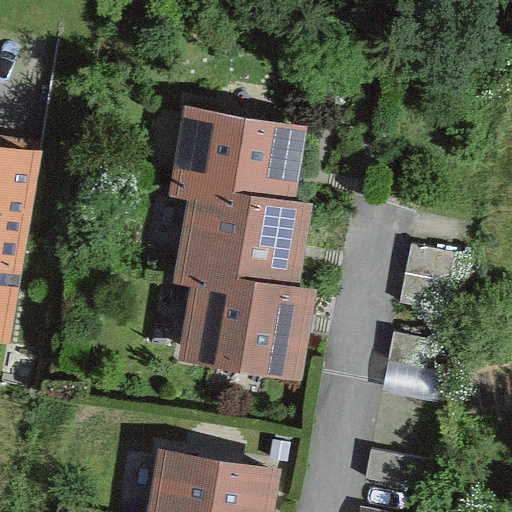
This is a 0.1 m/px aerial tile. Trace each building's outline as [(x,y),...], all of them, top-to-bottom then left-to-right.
[(174,202),(187,204),(286,219),(292,172),(297,141),(185,125),(174,202)] [(32,159),(0,153),(0,336),(5,337),(32,159)] [(174,290),(191,292),(290,306),(298,252),(303,221),(286,219),(187,204),(175,280),(174,290)] [(474,256),(415,246),(411,271),(405,303),(464,313),(474,256)] [(304,308),(290,306),(191,292),(180,372),(293,388),(303,321),(304,308)] [(457,342),(397,332),(395,348),(392,361),(452,372),(457,342)] [(434,464),(374,451),(370,467),(368,480),(428,492),(434,464)] [(156,511),(269,511),(275,474),(165,457),(156,511)]
